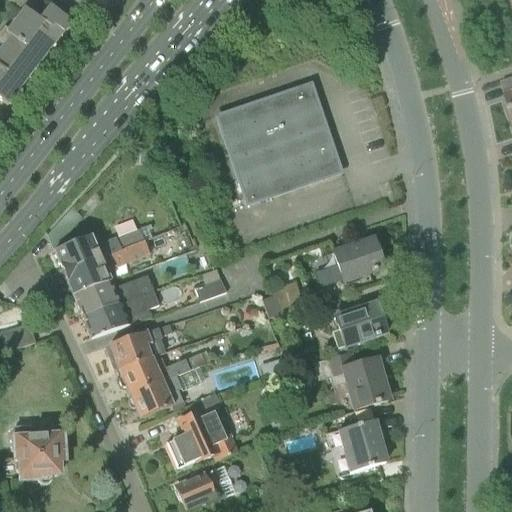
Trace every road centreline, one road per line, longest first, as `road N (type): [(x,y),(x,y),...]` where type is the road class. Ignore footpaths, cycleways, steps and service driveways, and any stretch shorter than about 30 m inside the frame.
road 1 (residential): [(374,0),(419,146),(427,204),(425,353)]
road 2 (residential): [(477,353),(478,204),(453,59),(434,0)]
road 3 (secondary): [(0,251),(224,0)]
road 4 (residential): [(140,511),(30,272)]
road 5 (secondary): [(156,0),(0,196)]
road 6 (track): [(72,355),(247,292),(247,262)]
road 7 (residential): [(425,353),(422,511)]
road 8 (residential): [(475,511),(477,353)]
